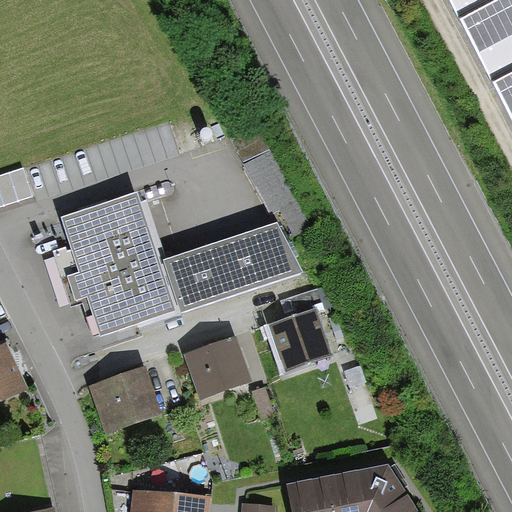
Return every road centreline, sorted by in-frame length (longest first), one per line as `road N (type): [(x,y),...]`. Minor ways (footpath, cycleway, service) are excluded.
road 1 (motorway): [(275,0),(511,456)]
road 2 (motorway): [(511,335),(337,0)]
road 3 (residential): [(0,277),(62,405),(87,511)]
road 4 (track): [(428,0),(511,155)]
